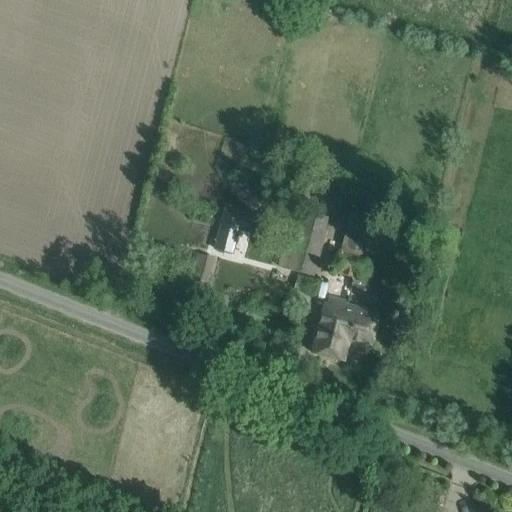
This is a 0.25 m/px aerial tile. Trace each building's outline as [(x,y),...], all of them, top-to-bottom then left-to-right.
[(349,170),(322,163),(313,202),(340,208),(349,170)] [(287,270),(311,278),(325,235),(326,232),(324,231),(328,218),(297,210),(286,251),(292,252),(287,270)] [(351,215),(335,271),(345,274),(344,277),(354,279),(351,290),(366,294),(371,276),(363,274),(372,244),(366,242),(372,221),(351,215)] [(192,281),(210,285),(216,259),(197,256),(192,281)] [(297,276),(294,291),(310,295),(313,296),(317,281),(297,276)] [(349,342),(372,348),(380,314),(328,301),(314,354),(344,362),(349,342)]
